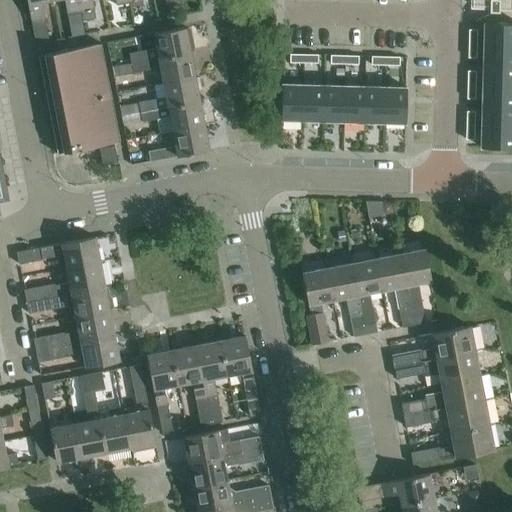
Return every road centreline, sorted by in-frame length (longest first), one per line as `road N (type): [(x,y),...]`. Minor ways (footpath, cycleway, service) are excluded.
road 1 (residential): [(51,212),(9,0)]
road 2 (residential): [(280,369),(368,353),(391,467)]
road 3 (residential): [(242,179),(443,183)]
road 4 (residential): [(51,212),(242,179)]
road 5 (residential): [(280,369),(242,179)]
road 6 (residential): [(451,0),(443,183)]
road 7 (residential): [(308,511),(280,369)]
road 8 (residential): [(24,382),(0,260)]
